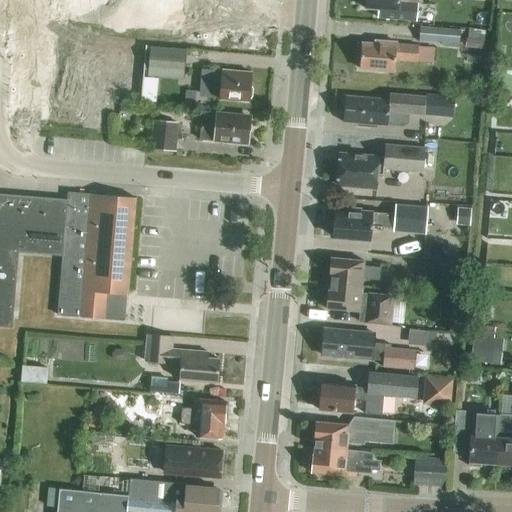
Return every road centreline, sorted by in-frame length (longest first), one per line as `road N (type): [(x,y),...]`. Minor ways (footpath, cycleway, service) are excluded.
road 1 (secondary): [(261,500),(288,187)]
road 2 (residential): [(288,187),(30,169)]
road 3 (secondary): [(288,187),(305,0)]
road 4 (residential): [(447,511),(261,500)]
